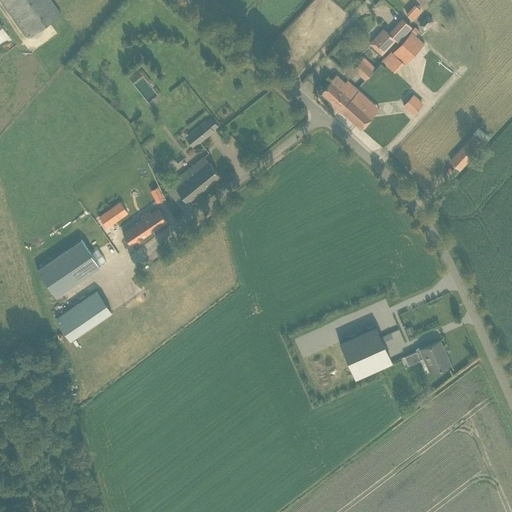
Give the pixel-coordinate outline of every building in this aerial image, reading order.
[(60,13),(50,0),(1,0),(30,37),(60,13)] [(404,13),(411,20),(420,11),(413,4),(404,13)] [(432,21),(427,16),(419,24),(424,29),(432,21)] [(383,28),(369,43),(381,55),(395,40),(397,42),(411,27),(401,18),(388,33),(383,28)] [(414,27),(410,32),(411,32),(414,36),(418,31),(414,27)] [(391,52),(382,61),(392,70),(401,60),(405,64),(423,44),(414,36),(411,32),(392,53),(391,52)] [(353,69),(365,80),(376,69),(364,58),(353,69)] [(333,104),(340,111),(348,102),(346,101),(357,89),(347,81),(343,84),(340,87),(331,80),(320,92),(333,104)] [(348,102),(340,111),(360,129),(372,117),(368,113),(375,105),(357,89),(346,101),(348,102)] [(403,105),(413,114),(422,105),(413,95),(403,105)] [(205,121),(185,137),(193,147),(213,131),(213,130),(218,126),(211,118),(206,122),(205,121)] [(450,161),(459,169),(472,154),(464,146),(450,161)] [(186,202),(219,176),(208,162),(203,157),(171,183),(186,202)] [(147,196),(151,204),(156,202),(156,203),(163,200),(157,188),(150,191),(151,194),(147,196)] [(99,217),(101,220),(95,223),(99,229),(104,225),(106,228),(128,213),(120,202),(99,217)] [(122,232),(131,245),(166,221),(157,209),(151,214),(150,212),(149,212),(148,210),(139,217),(141,220),(122,232)] [(37,270),(55,296),(99,266),(81,240),(37,270)] [(70,340),(111,312),(97,290),(55,318),(70,340)] [(375,325),(339,342),(355,378),(391,362),(375,325)] [(410,326),(405,328),(409,336),(414,334),(410,326)] [(427,356),(433,371),(450,364),(439,341),(404,356),(408,365),(427,356)] [(396,379),(385,384),(391,401),(403,397),(396,379)]
